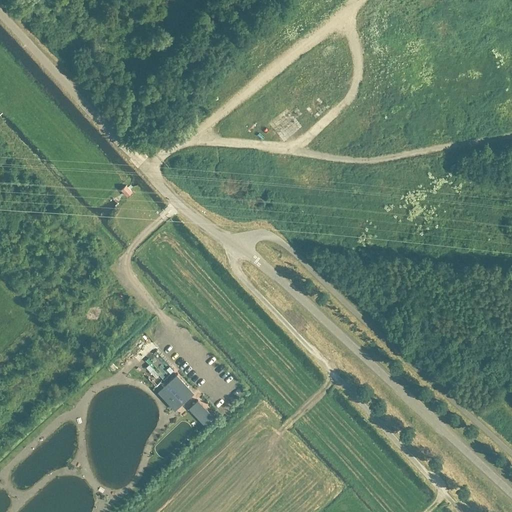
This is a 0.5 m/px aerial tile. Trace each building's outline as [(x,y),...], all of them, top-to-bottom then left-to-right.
[(320,97),(305,109),(309,113),(323,101),(320,97)] [(132,191),(126,184),(120,189),(126,196),(132,191)] [(170,372),(175,365),(170,362),(166,369),(170,372)] [(193,392),(176,374),(167,382),(184,400),(193,392)] [(212,392),(214,396),(222,392),(220,388),(212,392)]
